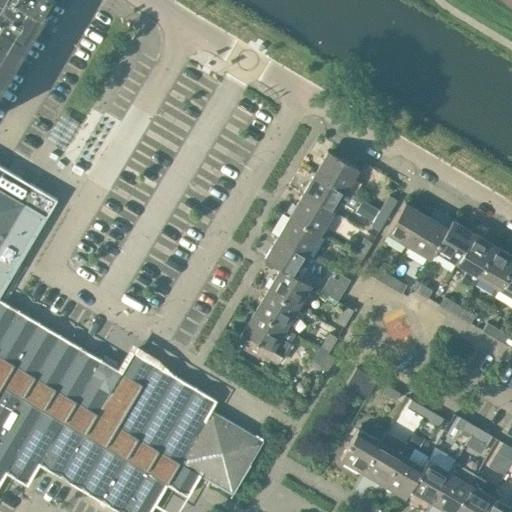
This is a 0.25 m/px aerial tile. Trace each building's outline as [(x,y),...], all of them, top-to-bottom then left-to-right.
[(0,0),(0,81),(47,0),(0,0)] [(314,171),(345,190),(358,168),(327,149),(314,171)] [(0,480),(6,470),(27,483),(39,463),(58,474),(92,494),(120,511),(122,511),(149,511),(167,482),(179,489),(188,494),(199,474),(200,473),(211,479),(210,480),(211,481),(211,480),(231,492),(263,440),(210,409),(215,399),(195,387),(174,375),(152,362),(132,350),(126,360),(120,370),(117,369),(58,334),(17,310),(0,299),(0,291),(56,198),(0,164),(0,480)] [(301,193),(332,211),(345,190),(314,171),(301,193)] [(289,214),(319,232),(332,211),(301,193),(289,214)] [(379,210),(387,215),(396,199),(388,195),(379,210)] [(386,232),(408,245),(426,214),(404,201),(386,232)] [(370,226),(378,230),(387,215),(379,210),(370,226)] [(276,235),(307,254),(319,232),(289,214),(276,235)] [(429,258),(434,250),(447,227),(426,214),(408,245),(429,258)] [(434,250),(455,263),(473,232),(451,219),(447,227),(434,250)] [(477,276),(476,275),(495,245),(473,232),(455,263),(466,269),(460,280),(470,287),(477,276)] [(263,257),(279,267),(279,266),(294,275),(307,254),(276,235),(263,257)] [(354,253),(362,257),(371,242),(363,237),(354,253)] [(476,275),(477,276),(498,288),(511,263),(511,254),(495,245),(476,275)] [(345,268),(353,273),(362,257),(354,253),(345,268)] [(511,263),(498,288),(511,296),(511,263)] [(267,288),(297,306),(310,284),(294,275),(279,266),(279,267),(267,288)] [(370,274),(385,283),(390,275),(374,266),(370,274)] [(385,283),(401,292),(405,284),(390,275),(385,283)] [(329,295),(336,300),(346,284),(338,280),(329,295)] [(411,288),(427,297),(432,289),(416,280),(411,288)] [(254,309),(285,327),(297,306),(267,288),(254,309)] [(439,304),(454,313),(459,305),(443,296),(439,304)] [(335,321),(343,325),(352,310),(345,305),(335,321)] [(454,313),(470,322),(474,314),(459,305),(454,313)] [(239,339),(277,362),(294,333),(285,327),(254,309),(241,331),(243,332),(239,339)] [(481,329),(497,339),(502,331),(486,321),(481,329)] [(497,339),(511,347),(511,336),(502,331),(497,339)] [(319,348),(327,352),(336,337),(328,332),(319,348)] [(310,363),(318,368),(327,352),(319,348),(310,363)] [(345,383),(367,396),(377,379),(355,366),(345,383)] [(379,391),(395,400),(399,392),(384,383),(379,391)] [(407,407),(422,416),(427,408),(411,399),(407,407)] [(422,416),(438,425),(442,417),(427,408),(422,416)] [(454,424),(470,434),(474,426),(459,417),(454,424)] [(470,434),(485,443),(490,435),(474,426),(470,434)] [(339,458),(361,471),(379,440),(357,427),(339,458)] [(361,471),(382,484),(401,453),(379,440),(361,471)] [(497,450),(511,458),(511,447),(502,442),(497,450)] [(404,497),(409,489),(408,489),(422,465),(401,453),(382,484),(404,497)] [(409,489),(430,501),(448,470),(426,457),(422,465),(408,489),(409,489)] [(430,501),(448,511),(452,511),(475,473),(454,461),(448,470),(430,501)] [(452,511),(481,511),(491,496),(480,489),(486,480),(475,473),(452,511)] [(481,511),(510,511),(511,509),(511,508),(491,496),(481,511)]
